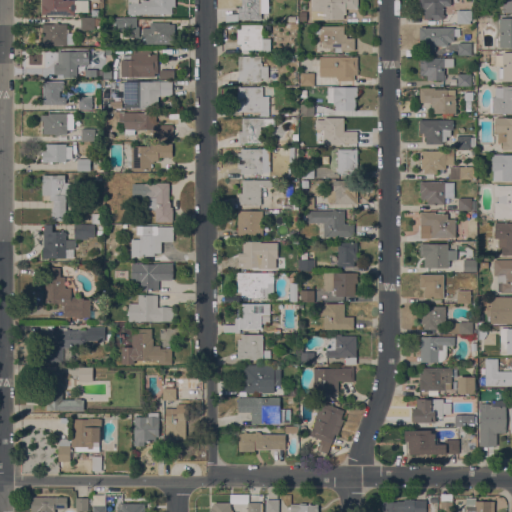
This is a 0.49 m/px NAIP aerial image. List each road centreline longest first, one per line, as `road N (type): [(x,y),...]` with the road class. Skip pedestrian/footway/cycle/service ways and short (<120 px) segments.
road 1 (residential): [(349,511),(349,476),(392,354),(389,0)]
road 2 (residential): [(511,476),(20,479),(0,487)]
road 3 (tertiary): [(3,511),(2,0)]
road 4 (residential): [(211,479),(206,0)]
